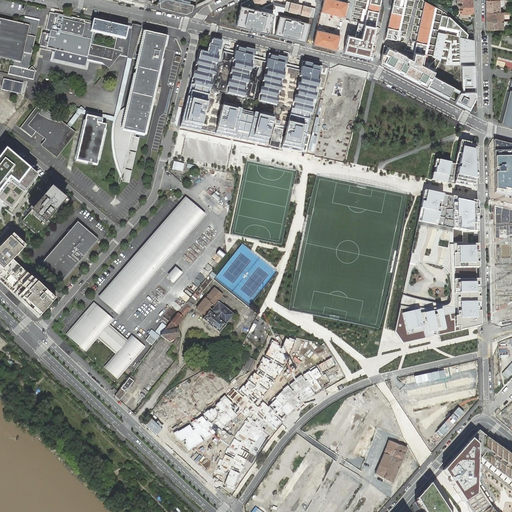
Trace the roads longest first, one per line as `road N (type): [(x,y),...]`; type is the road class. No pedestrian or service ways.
road 1 (residential): [(233,511),(289,432),(328,400),(376,378),(485,353)]
road 2 (secondary): [(227,511),(37,331)]
road 3 (secondary): [(29,339),(212,511)]
road 4 (residential): [(196,26),(153,198),(123,232)]
road 5 (residential): [(485,333),(482,126)]
road 6 (residential): [(123,232),(0,135)]
road 7 (residential): [(123,232),(37,331)]
road 8 (secondary): [(485,421),(469,427),(393,511)]
road 9 (residential): [(73,0),(196,26)]
road 10 (residential): [(482,126),(373,70)]
